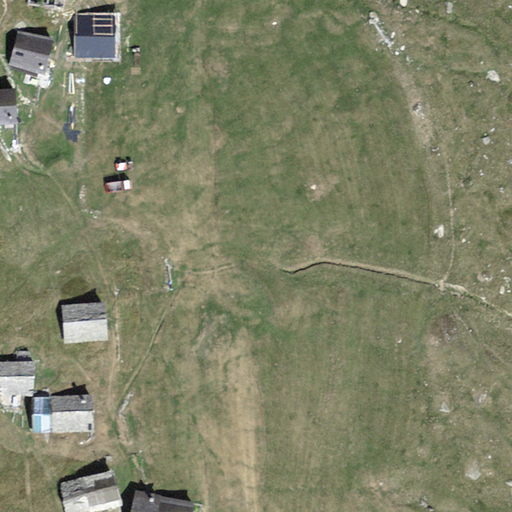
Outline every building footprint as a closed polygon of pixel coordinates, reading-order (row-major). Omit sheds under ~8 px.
[(110,24),(79,24),(78,54),(109,54),(110,24)] [(47,44),(18,36),(10,61),(39,70),(47,44)] [(13,94),(0,93),(0,122),(13,123),(13,94)] [(100,308),(64,309),(64,341),(101,340),(100,308)] [(32,366),(0,365),(0,393),(31,394),(32,366)] [(89,398),(36,400),(37,432),(90,430),(89,398)] [(110,476),(64,485),(69,511),(82,511),(116,505),(110,476)] [(186,511),(188,505),(138,495),(134,511),(186,511)]
